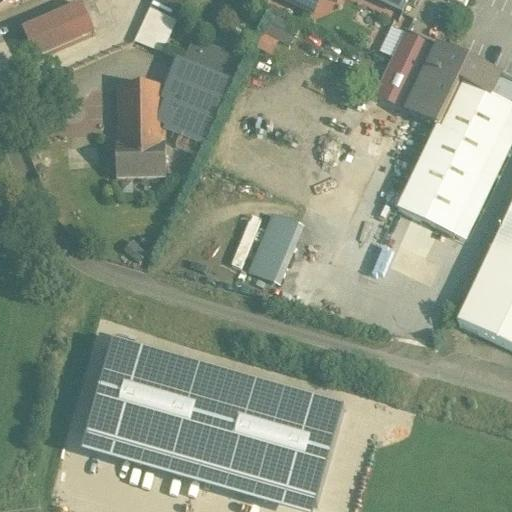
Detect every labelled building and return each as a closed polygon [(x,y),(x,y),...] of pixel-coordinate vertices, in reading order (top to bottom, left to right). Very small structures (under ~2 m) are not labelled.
[(0,0),(0,9),(23,0),(0,0)] [(154,0),(134,45),(161,55),(166,44),(158,41),(163,31),(167,33),(172,22),(168,20),(177,0),(154,0)] [(280,0),(310,14),(316,0),(280,0)] [(410,0),(368,0),(402,16),(410,0)] [(82,7),(22,33),(35,63),(94,37),(82,7)] [(432,47),(406,35),(392,64),(418,76),(432,47)] [(239,65),(192,45),(184,65),(231,83),(239,65)] [(497,79),(470,66),(469,62),(457,56),(452,57),(439,51),(408,116),(437,130),(397,212),(466,245),(511,148),(511,109),(488,98),(497,79)] [(166,89),(118,90),(118,127),(166,127),(166,89)] [(166,127),(118,127),(118,147),(116,147),(116,182),(166,181),(166,146),(166,127)] [(511,211),(457,326),(511,352),(511,211)] [(273,219),(249,277),(279,289),(303,232),(273,219)] [(114,350),(88,444),(316,509),(343,416),(114,350)] [(315,511),(316,509),(88,444),(83,462),(257,511),(315,511)]
